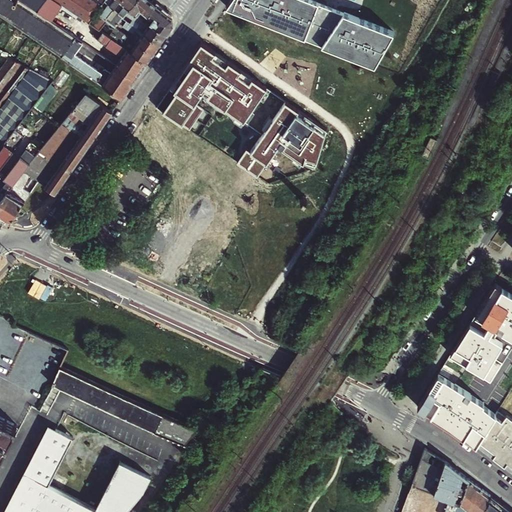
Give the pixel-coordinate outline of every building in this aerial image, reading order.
[(74,54),(82,42),(65,30),(37,11),(20,0),(0,0),(0,12),(122,97),(130,85),(110,72),(105,69),(103,69),(92,61),(90,64),(74,54)] [(45,0),(20,0),(37,11),(44,1),(45,0)] [(115,65),(135,78),(147,62),(127,48),(99,29),(96,27),(89,23),(82,17),(59,2),(56,0),(45,0),(44,1),(37,11),(65,30),(82,42),(102,56),(109,46),(117,52),(123,54),(115,65)] [(89,23),(102,5),(94,0),(56,0),(59,2),(82,17),(89,23)] [(115,9),(120,2),(121,0),(106,0),(105,1),(109,4),(100,17),(102,18),(96,27),(99,29),(106,21),(108,18),(115,9)] [(125,15),(129,9),(136,0),(121,0),(120,2),(115,9),(118,12),(112,20),(108,18),(106,21),(116,27),(122,18),(125,15)] [(147,16),(149,14),(156,5),(149,0),(136,0),(129,9),(135,13),(137,14),(139,11),(143,14),(141,17),(143,18),(145,15),(147,16)] [(364,18),(316,0),(233,0),(229,7),(341,51),(341,50),(364,18)] [(166,34),(173,25),(172,18),(156,5),(149,14),(154,18),(150,23),(166,34)] [(125,15),(131,19),(135,13),(129,9),(125,15)] [(159,44),(166,34),(150,23),(145,20),(143,18),(141,17),(137,14),(135,13),(131,19),(139,25),(136,28),(147,36),(159,44)] [(159,44),(147,36),(136,28),(129,23),(127,26),(125,24),(127,21),(122,18),(116,27),(133,39),(140,44),(153,53),(159,44)] [(396,30),(364,18),(341,50),(377,64),(396,30)] [(147,62),(153,53),(140,44),(133,39),(127,48),(147,62)] [(181,93),(167,113),(193,131),(207,111),(198,105),(205,94),(265,135),(254,152),(250,149),(240,163),(253,171),(254,169),(299,109),(205,44),(174,88),(181,93)] [(0,109),(31,69),(10,58),(0,70),(0,109)] [(130,85),(135,78),(115,65),(110,72),(130,85)] [(160,109),(167,113),(181,93),(174,88),(160,109)] [(55,193),(112,111),(86,93),(41,149),(31,162),(24,170),(30,175),(49,188),(55,193)] [(331,128),(300,107),(299,109),(254,169),(262,174),(271,160),(275,163),(282,153),(278,150),(283,143),(319,167),(320,166),(331,128)] [(5,144),(14,150),(25,137),(16,129),(5,144)] [(22,155),(31,162),(41,149),(32,142),(22,155)] [(0,168),(14,150),(5,144),(0,149),(0,168)] [(0,200),(24,170),(31,162),(22,155),(5,178),(8,180),(1,189),(0,188),(0,200)] [(24,203),(30,194),(21,188),(30,175),(24,170),(0,200),(0,216),(11,221),(12,220),(15,215),(24,203)] [(481,377),(490,382),(502,362),(494,357),(503,342),(495,336),(500,328),(511,335),(511,292),(495,283),(452,352),(483,373),(481,377)] [(74,393),(156,432),(164,414),(61,367),(54,384),(74,393)] [(454,430),(476,447),(492,420),(496,415),(482,406),(484,402),(438,374),(418,406),(454,430)] [(184,445),(197,429),(185,424),(170,417),(164,414),(156,432),(184,445)] [(0,457),(17,424),(0,415),(0,457)] [(476,447),(511,474),(511,433),(500,425),(492,420),(476,447)] [(12,511),(28,484),(57,427),(49,423),(3,511),(12,511)] [(125,511),(141,494),(151,476),(120,460),(95,507),(49,483),(73,436),(57,427),(28,484),(12,511),(125,511)] [(401,511),(453,511),(456,506),(459,503),(449,499),(444,511),(434,511),(438,503),(439,494),(433,492),(445,460),(425,447),(410,486),(401,511)] [(469,478),(445,460),(433,492),(439,494),(449,499),(459,503),(469,478)] [(467,507),(477,484),(469,478),(459,503),(456,506),(453,511),(463,511),(467,507)] [(484,511),(490,494),(477,484),(467,507),(474,511),(473,511),(484,511)] [(484,511),(511,511),(490,494),(484,511)]
